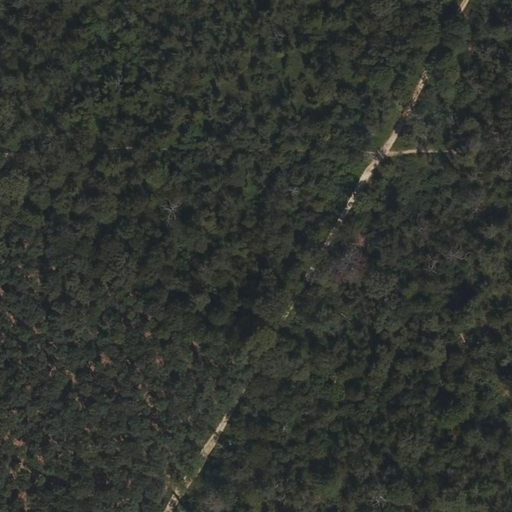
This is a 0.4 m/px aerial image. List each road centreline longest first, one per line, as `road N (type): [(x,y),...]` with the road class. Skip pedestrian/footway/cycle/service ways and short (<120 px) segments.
road 1 (track): [(381,154),(473,0)]
road 2 (track): [(511,151),(381,154)]
